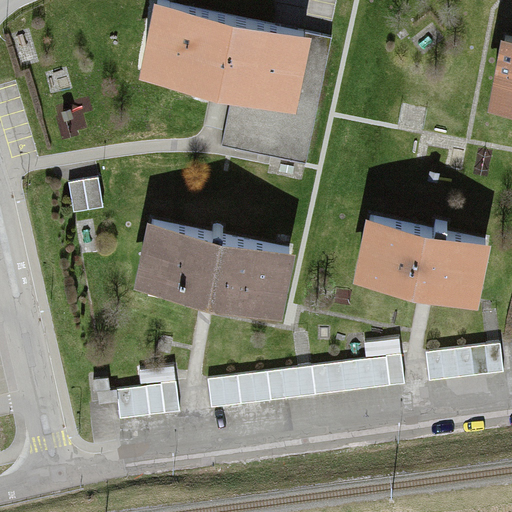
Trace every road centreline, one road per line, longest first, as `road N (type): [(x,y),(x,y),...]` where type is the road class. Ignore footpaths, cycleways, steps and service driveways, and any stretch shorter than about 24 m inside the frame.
road 1 (residential): [(57,479),(509,415)]
road 2 (residential): [(57,479),(0,209)]
